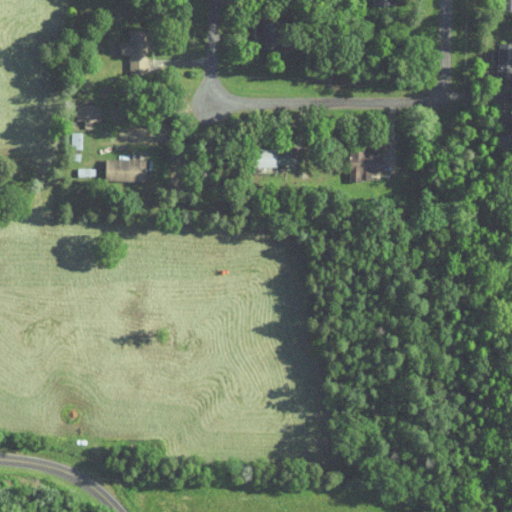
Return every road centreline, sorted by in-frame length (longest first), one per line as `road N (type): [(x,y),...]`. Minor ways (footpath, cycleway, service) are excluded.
road 1 (residential): [(213,0),(212,102),(443,99)]
road 2 (residential): [(444,0),(441,223)]
road 3 (residential): [(0,457),(78,472),(120,511)]
